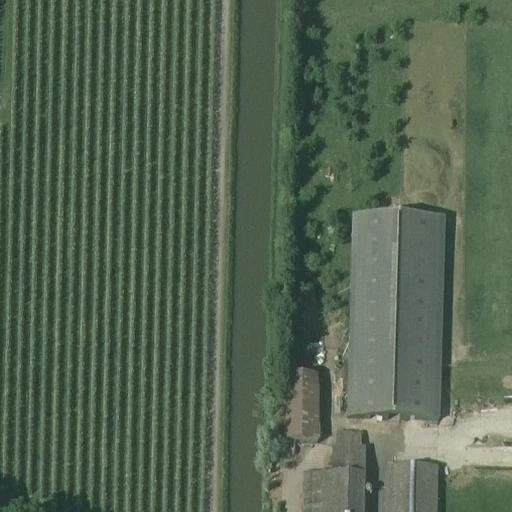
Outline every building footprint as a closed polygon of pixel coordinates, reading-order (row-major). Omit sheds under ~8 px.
[(439,423),(444,220),(352,218),(346,420),(439,423)] [(299,437),(320,436),(319,377),(298,378),(299,437)] [(331,478),(364,478),(365,449),(360,449),(361,435),(336,434),(336,448),(332,448),(331,478)] [(495,465),(511,466),(511,450),(505,450),(504,458),(495,458),(495,465)] [(436,511),(437,470),(386,469),(384,511),(436,511)] [(363,511),(364,478),(331,478),(302,477),(300,511),(363,511)]
